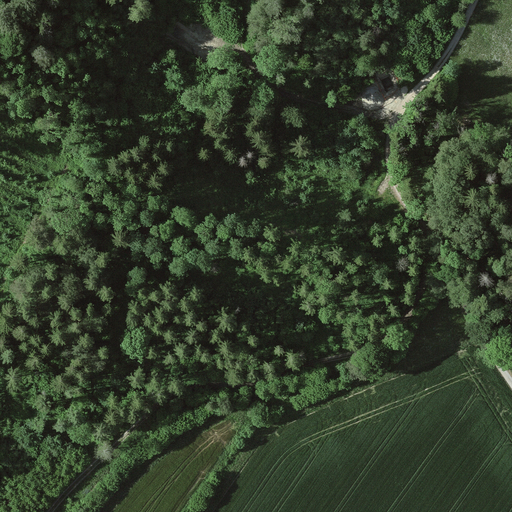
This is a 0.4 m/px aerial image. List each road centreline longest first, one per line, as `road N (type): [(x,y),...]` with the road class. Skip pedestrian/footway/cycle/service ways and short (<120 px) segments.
road 1 (track): [(429,240),(419,299),(381,340),(258,382),(182,386),(49,511)]
road 2 (track): [(511,377),(400,195),(390,163),(394,117),(444,58),(476,0)]
